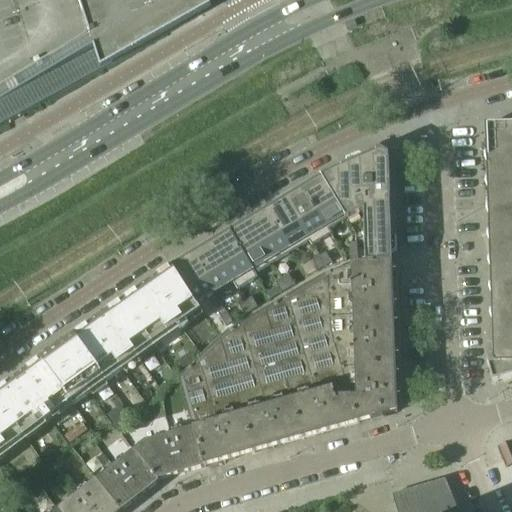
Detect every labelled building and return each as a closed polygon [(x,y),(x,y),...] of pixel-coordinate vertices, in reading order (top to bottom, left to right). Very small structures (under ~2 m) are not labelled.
[(0,0),(0,128),(193,20),(192,19),(210,9),(206,0),(0,0)] [(344,25),(346,31),(356,27),(354,21),(344,25)] [(511,127),(484,128),(493,368),(511,367),(511,127)] [(391,258),(387,156),(380,152),(321,178),(343,217),(345,220),(363,212),(365,259),(391,258)] [(302,189),(325,227),(343,217),(321,178),(302,189)] [(327,231),(302,189),(284,201),(309,243),(312,247),(330,236),(327,231)] [(309,243),(284,201),(265,212),(290,254),(309,243)] [(290,254),(265,212),(247,223),(272,265),(290,254)] [(272,265),(247,223),(228,234),(254,276),(272,265)] [(254,276),(228,234),(210,245),(233,283),(238,291),(256,280),(254,276)] [(356,243),(348,243),(348,256),(357,255),(356,243)] [(233,283),(210,245),(191,256),(214,294),(233,283)] [(325,253),(318,257),(324,267),(331,263),(325,253)] [(214,294),(191,256),(171,268),(195,305),(214,294)] [(318,257),(311,261),(317,272),(324,267),(318,257)] [(351,266),(328,274),(330,316),(393,314),(391,264),(351,266)] [(0,456),(69,403),(71,406),(135,359),(133,356),(197,312),(194,308),(168,272),(72,338),(39,361),(0,390),(0,456)] [(349,398),(340,367),(331,334),(330,316),(328,274),(323,276),(290,294),(318,395),(332,391),(334,398),(349,398)] [(288,275),(281,279),(287,290),(294,286),(288,275)] [(281,279),(274,283),(280,294),(287,290),(281,279)] [(318,395),(290,294),(243,321),(268,409),(293,402),(318,395)] [(251,297),(244,301),(250,312),(257,308),(251,297)] [(244,301),(237,306),(243,316),(250,312),(244,301)] [(218,317),(225,327),(232,323),(225,313),(218,317)] [(393,314),(330,316),(331,334),(340,367),(394,365),(393,314)] [(268,409),(243,321),(225,331),(200,355),(219,423),(244,416),(268,409)] [(219,423),(200,355),(176,376),(192,431),(219,423)] [(394,365),(340,367),(349,398),(357,424),(396,413),(394,365)] [(357,424),(349,398),(334,398),(332,391),(318,395),(293,402),(304,440),(357,424)] [(293,402),(268,409),(244,416),(255,454),(304,440),(293,402)] [(116,409),(107,416),(114,426),(124,420),(116,409)] [(244,416),(219,423),(192,431),(203,469),(255,454),(244,416)] [(69,444),(86,431),(81,425),(64,438),(69,444)] [(141,444),(133,450),(157,482),(203,469),(192,431),(141,444)] [(511,442),(496,449),(505,469),(511,466),(511,442)] [(133,450),(95,480),(119,511),(121,511),(158,484),(157,482),(133,450)] [(25,478),(16,486),(21,493),(31,485),(25,478)] [(119,511),(95,480),(76,495),(57,510),(58,511),(119,511)] [(392,496),(396,511),(406,511),(442,497),(436,483),(392,496)] [(447,511),(442,497),(406,511),(447,511)]
